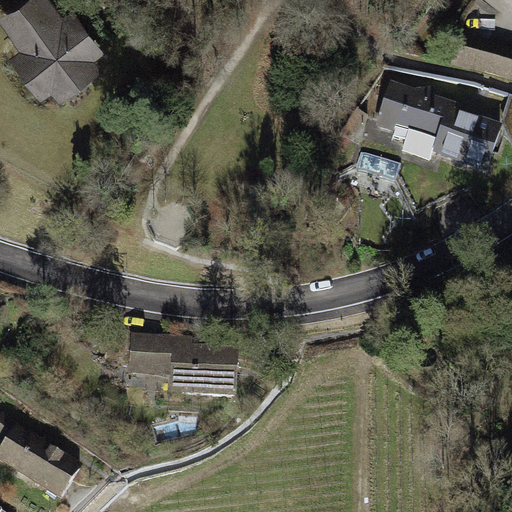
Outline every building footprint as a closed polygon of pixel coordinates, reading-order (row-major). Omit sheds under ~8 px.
[(69,25),(51,0),(27,0),(0,18),(0,19),(23,53),(13,60),(41,103),(56,93),(63,104),(106,75),(95,59),(106,51),(82,16),(69,25)] [(511,49),(459,34),(450,64),(511,82),(511,49)] [(503,131),(455,115),(457,109),(436,102),(434,91),(411,95),(392,88),(380,125),(396,131),(393,138),(407,142),(404,151),(431,160),(433,156),(434,152),(489,171),(503,131)] [(396,131),(380,125),(375,140),(365,147),(362,154),(345,149),(336,167),(343,177),(358,170),(396,182),(416,220),(436,212),(441,200),(451,195),(442,174),(455,168),(456,164),(433,156),(431,160),(404,151),(407,142),(393,138),(396,131)] [(186,336),(132,332),(128,373),(170,377),(169,392),(235,397),(239,351),(185,347),(186,336)] [(18,426),(4,414),(0,417),(0,435),(7,441),(0,453),(0,466),(61,505),(84,468),(18,426)]
